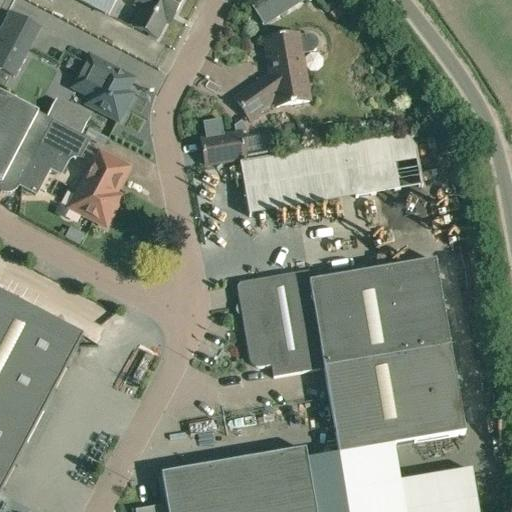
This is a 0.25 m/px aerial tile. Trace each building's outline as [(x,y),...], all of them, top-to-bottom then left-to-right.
[(48,0),(51,2),(52,0),(78,0),(109,16),(117,0),(48,0)] [(183,0),(138,0),(135,6),(143,10),(134,27),(158,40),(167,23),(171,25),(183,0)] [(267,0),(253,9),(264,26),(301,2),(299,0),(267,0)] [(0,92),(3,94),(12,76),(14,78),(40,29),(12,14),(0,36),(0,92)] [(310,102),(302,55),(311,54),(314,52),(317,49),(318,47),(318,44),(317,41),(316,39),(314,37),(312,36),(309,35),(307,35),(299,37),(299,36),(266,41),(272,77),(237,101),(251,121),(276,104),(277,108),(310,102)] [(87,105),(120,123),(134,96),(128,93),(135,80),(90,56),(72,89),(90,99),(87,105)] [(39,149),(46,136),(54,121),(47,117),(3,94),(0,92),(0,191),(2,193),(5,194),(6,194),(10,194),(11,194),(14,193),(17,191),(18,190),(39,149)] [(91,119),(56,100),(47,117),(54,121),(82,135),(91,119)] [(82,135),(54,121),(46,136),(83,155),(90,141),(91,140),(82,135)] [(246,159),(242,135),(202,141),(207,166),(246,159)] [(390,137),(350,144),(359,200),(375,197),(379,217),(403,212),(390,137)] [(60,176),(67,163),(40,149),(39,149),(20,187),(18,189),(18,190),(36,199),(50,171),(60,176)] [(100,153),(70,209),(107,228),(123,198),(117,195),(130,169),(100,153)] [(70,230),(64,241),(78,248),(84,238),(70,230)] [(339,457),(466,435),(436,262),(311,284),(309,273),(237,285),(250,360),(251,363),(253,366),(256,368),(259,369),(263,369),(272,367),(274,379),(325,371),(339,457)] [(68,288),(64,297),(86,307),(90,299),(68,288)] [(0,294),(0,495),(83,338),(0,294)] [(314,498),(306,451),(162,476),(167,506),(136,511),(135,511),(348,511),(346,493),(314,498)]
